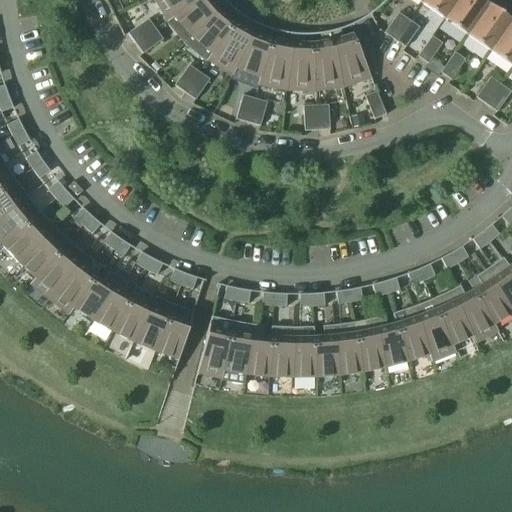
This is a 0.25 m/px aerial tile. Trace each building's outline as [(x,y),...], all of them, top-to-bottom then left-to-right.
[(154,0),(168,22),(174,17),(197,0),(154,0)] [(191,37),(226,2),(224,0),(213,0),(212,1),(211,0),(197,0),(174,17),(191,37)] [(444,19),(456,0),(421,0),(420,2),(444,19)] [(467,35),(489,4),(483,0),(456,0),(444,19),(467,35)] [(211,54),(235,22),(227,16),(233,9),(234,10),(235,9),(231,6),(226,2),(191,37),(211,54)] [(511,19),(489,4),(467,35),(490,51),(511,20),(511,19)] [(409,20),(399,13),(384,33),(395,41),(409,20)] [(237,68),(257,23),(251,20),(247,18),(246,19),(248,20),(243,27),(235,22),(211,54),(207,61),(233,76),(237,68)] [(135,44),(156,29),(148,19),(128,34),(135,44)] [(409,20),(395,41),(405,48),(419,27),(409,20)] [(511,20),(490,51),(511,66),(511,20)] [(260,77),(272,39),(263,36),(265,28),(267,29),(267,27),(263,26),(257,23),(237,68),(260,77)] [(330,31),(343,87),(371,79),(353,34),(342,38),(340,30),(341,29),(341,28),(336,30),(330,31)] [(163,40),(156,29),(135,44),(143,54),(163,40)] [(343,87),(330,31),(326,32),(319,33),(319,34),(321,34),(322,42),(312,44),(315,91),(343,87)] [(286,91),(293,33),(288,33),(282,32),(282,33),(283,33),(281,41),(272,39),(260,77),(258,85),(286,91)] [(315,91),(312,44),(302,44),(303,35),(304,35),(304,34),(300,34),(293,33),(286,91),(315,91)] [(418,57),(428,64),(442,44),(432,36),(418,57)] [(451,80),(465,60),(455,52),(440,73),(451,80)] [(185,93),(199,73),(189,65),(174,86),(185,93)] [(210,80),(199,73),(185,93),(195,100),(210,80)] [(501,85),(490,77),(476,98),(486,105),(501,85)] [(0,99),(8,96),(4,85),(3,85),(0,86),(0,99)] [(501,85),(486,105),(497,112),(511,92),(501,85)] [(376,92),(365,96),(374,120),(386,115),(377,92),(376,92)] [(13,108),(8,96),(0,99),(0,110),(1,113),(12,108),(13,108)] [(255,99),(243,96),(236,120),(248,123),(255,99)] [(255,99),(248,123),(260,127),(267,102),(255,99)] [(317,130),(326,129),(330,129),(328,103),(316,104),(317,130)] [(317,130),(316,104),(303,106),(305,131),(317,130)] [(12,136),(23,130),(18,119),(17,119),(17,120),(6,125),(12,136)] [(29,141),(23,130),(12,136),(18,147),(29,141)] [(32,169),(43,161),(36,151),(35,151),(35,152),(25,158),(32,169)] [(32,169),(39,179),(49,172),(50,171),(43,161),(32,169)] [(4,163),(0,165),(0,191),(15,180),(4,163)] [(15,180),(0,191),(0,218),(27,197),(15,180)] [(55,199),(65,190),(57,181),(56,181),(57,182),(47,189),(55,199)] [(74,199),(65,190),(55,199),(64,208),(73,200),(74,199)] [(27,197),(0,218),(0,242),(3,246),(40,212),(34,205),(27,197)] [(82,226),(91,216),(82,208),(81,208),(82,209),(73,217),(82,226)] [(511,224),(511,210),(510,208),(501,216),(501,217),(502,217),(510,226),(511,224)] [(40,212),(3,246),(19,263),(54,227),(40,212)] [(82,226),(92,234),(100,225),(101,224),(91,216),(82,226)] [(492,224),(482,232),(490,243),(500,235),(492,225),(492,224)] [(31,285),(69,241),(54,227),(19,263),(35,278),(30,284),(31,285)] [(112,250),(120,239),(110,232),(109,232),(110,233),(102,242),(112,250)] [(490,243),(482,232),(472,239),(472,240),(473,240),(480,250),(490,243)] [(130,246),(120,239),(112,250),(123,257),(129,246),(130,247),(130,246)] [(31,285),(49,300),(85,254),(69,241),(31,285)] [(451,252),(458,264),(469,257),(462,247),(462,246),(451,252)] [(502,259),(511,271),(511,250),(510,253),(511,255),(511,263),(509,266),(503,258),(502,259)] [(145,270),(151,258),(140,252),(140,253),(134,264),(145,270)] [(451,252),(441,258),(441,259),(447,270),(458,264),(451,252)] [(85,254),(49,300),(68,315),(95,275),(101,267),(93,261),(85,254)] [(145,270),(156,275),(162,264),(162,265),(162,264),(151,258),(145,270)] [(486,271),(511,310),(511,271),(502,259),(486,271)] [(419,269),(424,281),(435,276),(430,265),(430,264),(419,269)] [(180,286),(185,273),(173,269),(173,270),(168,281),(180,286)] [(419,269),(407,274),(408,274),(412,286),(424,281),(419,269)] [(473,290),(498,332),(498,331),(494,324),(511,313),(511,310),(486,271),(476,276),(482,285),(473,290)] [(95,275),(68,315),(69,315),(74,308),(92,321),(118,278),(109,272),(104,280),(95,275)] [(196,278),(185,273),(180,286),(192,290),(196,278)] [(118,278),(92,321),(113,332),(136,288),(135,287),(130,296),(122,292),(127,283),(118,278)] [(388,294),(400,290),(396,279),(396,278),(384,282),(388,294)] [(388,294),(384,282),(372,285),(372,286),(373,286),(376,297),(388,294)] [(238,289),(226,286),(226,287),(224,299),(236,302),(238,289)] [(450,291),(476,343),(498,332),(473,290),(464,295),(460,286),(450,291)] [(348,290),(350,303),(363,300),(360,288),(360,287),(348,290)] [(136,288),(113,332),(134,343),(154,296),(136,288)] [(238,289),(236,302),(248,304),(250,292),(251,291),(238,289)] [(338,305),(350,303),(348,290),(336,292),(336,293),(336,292),(338,305)] [(432,300),(455,353),(456,353),(453,345),(472,336),(476,343),(450,291),(432,300)] [(275,294),(262,292),(262,293),(263,293),(261,305),(274,307),(275,294)] [(312,294),(312,307),(325,306),(324,294),(324,293),(312,294)] [(275,294),(274,307),(286,307),(287,295),(287,294),(275,294)] [(312,294),(299,294),(299,295),(300,295),(300,307),(312,307),(312,294)] [(154,296),(134,343),(155,352),(173,305),(154,296)] [(432,362),(455,353),(432,300),(422,303),(413,307),(432,362)] [(173,305),(155,352),(178,360),(193,312),(173,305)] [(432,362),(413,307),(403,311),(393,313),(396,323),(408,362),(429,355),(432,362)] [(374,319),(385,368),(408,362),(396,323),(387,326),(384,316),(374,319)] [(221,379),(232,322),(211,317),(197,373),(199,374),(221,379)] [(354,323),(362,372),(385,368),(374,319),(355,323),(354,323)] [(232,322),(221,379),(222,379),(224,371),(246,375),(252,325),(232,322)] [(334,326),(339,376),(362,372),(354,323),(334,326)] [(252,325),(246,375),(269,377),(272,327),(271,337),(262,336),(263,326),(252,325)] [(314,337),(316,377),(339,376),(334,326),(323,327),(324,337),(314,337)] [(272,327),(269,377),(292,378),(293,328),(272,327)] [(293,328),(292,378),(316,377),(314,337),(304,338),(304,328),(293,328)]
